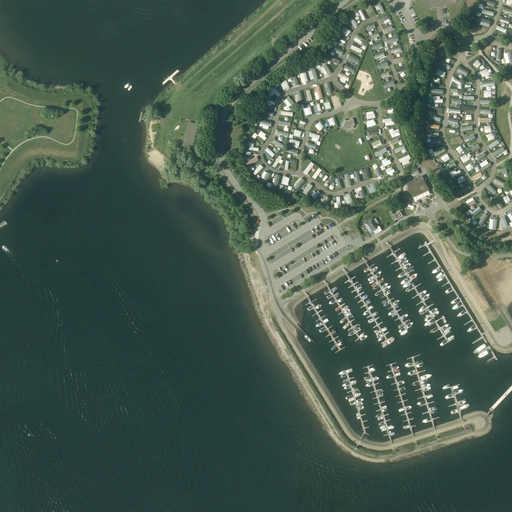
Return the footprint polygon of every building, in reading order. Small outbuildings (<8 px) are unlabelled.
[(386,15),(378,18),(381,24),(389,21),(386,15)] [(490,21),(479,18),(477,23),(489,27),(490,21)] [(349,32),(343,27),(339,32),(345,37),(349,32)] [(361,40),(356,36),(353,41),(358,44),(361,40)] [(344,43),(337,40),(335,46),(341,49),(344,43)] [(361,50),(351,45),(349,49),(359,54),(361,50)] [(339,61),(330,57),(328,61),(337,66),(339,61)] [(449,65),(443,61),(440,66),(446,70),(449,65)] [(477,61),(472,66),(476,70),(481,65),(477,61)] [(329,73),(326,65),(320,68),(324,75),(329,73)] [(355,71),(345,66),(343,69),(353,74),(355,71)] [(404,66),(395,69),(397,75),(405,73),(404,66)] [(466,73),(459,68),(456,73),(463,77),(466,73)] [(317,79),(315,72),(308,73),(310,81),(317,79)] [(350,77),(339,72),(337,77),(347,82),(350,77)] [(307,82),(304,73),(297,75),(300,84),(307,82)] [(288,89),(285,81),(278,84),(281,92),(288,89)] [(320,98),(318,86),(312,87),(314,99),(320,98)] [(292,104),(287,97),(281,101),(286,108),(292,104)] [(455,107),(459,107),(460,104),(462,104),(462,99),(453,99),(453,103),(455,103),(455,107)] [(346,121),(344,120),(341,127),(347,130),(347,131),(353,129),(352,128),(353,126),(355,126),(352,119),(346,121)] [(199,125),(188,122),(182,147),(193,150),(199,125)] [(322,127),(318,123),(314,126),(318,131),(322,127)] [(318,137),(309,134),(307,139),(315,142),(318,137)] [(299,142),(289,139),(287,145),(297,148),(299,142)] [(280,143),(273,140),(271,146),(277,149),(280,143)] [(476,143),(470,145),(472,151),(478,148),(476,143)] [(273,153),(267,148),(262,153),(268,159),(273,153)] [(375,153),(376,157),(387,152),(385,148),(375,153)] [(442,148),(433,152),(435,156),(444,152),(442,148)] [(501,148),(494,152),(498,157),(504,154),(501,148)] [(482,151),(474,156),(476,161),(485,156),(482,151)] [(446,154),(440,158),(443,162),(449,158),(446,154)] [(467,154),(459,158),(463,164),(470,159),(467,154)] [(271,167),(274,169),(280,157),(278,156),(271,167)] [(255,157),(246,161),(248,165),(257,161),(255,157)] [(406,157),(398,160),(401,166),(409,163),(406,157)] [(490,161),(482,166),(482,167),(480,168),(482,170),(492,165),(490,161)] [(302,173),(306,175),(314,164),(310,162),(302,173)] [(259,166),(251,173),(253,176),(261,168),(259,166)] [(321,170),(318,168),(311,177),(314,179),(321,170)] [(455,170),(449,173),(452,178),(457,174),(455,170)] [(429,190),(422,176),(406,183),(412,196),(412,198),(429,190)] [(463,177),(456,180),(458,185),(466,181),(464,179),(463,177)] [(296,181),(293,185),(297,188),(303,181),(300,178),(297,181),(296,181)] [(369,188),(371,195),(377,192),(374,184),(371,185),(371,187),(369,188)] [(303,193),(302,195),(304,196),(311,187),(309,185),(306,189),(304,187),(301,191),(303,193)] [(467,185),(457,191),(459,195),(469,189),(467,185)] [(496,194),(490,188),(487,191),(494,197),(496,194)] [(319,193),(317,191),(315,193),(313,191),(310,195),(313,197),(312,198),(314,200),(319,193)] [(350,206),(352,205),(349,195),(346,196),(346,197),(344,198),(346,205),(349,204),(350,206)] [(322,198),(320,206),(326,208),(329,198),(326,197),(325,199),(322,198)] [(501,204),(496,199),(492,202),(496,207),(501,204)] [(391,211),(389,212),(394,221),(402,216),(400,211),(393,215),(391,211)] [(482,214),(478,221),(484,224),(487,217),(482,214)] [(503,217),(497,219),(500,227),(506,225),(503,217)] [(373,218),(363,223),(370,234),(374,232),(375,234),(382,230),(379,226),(378,226),(377,225),(379,223),(375,218),(373,219),(373,218)]
